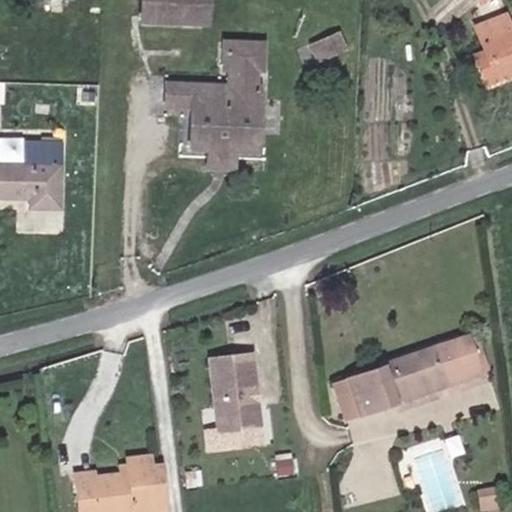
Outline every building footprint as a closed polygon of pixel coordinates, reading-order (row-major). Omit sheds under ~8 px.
[(192,19),(192,0),(141,0),(141,17),(192,19)] [(483,86),(511,75),(511,25),(508,15),(474,28),(483,52),(471,56),(483,86)] [(343,29),(310,41),(318,60),(350,49),(343,29)] [(255,152),(258,92),(195,89),(192,149),(255,152)] [(0,202),(25,203),(25,210),(60,211),(62,149),(26,148),(25,163),(0,162),(0,202)] [(470,330),(463,332),(477,373),(484,371),(470,330)] [(424,382),(427,391),(477,373),(463,332),(378,362),(379,366),(341,380),(354,417),(393,404),(390,394),(424,382)] [(207,356),(215,430),(258,426),(255,400),(252,397),(252,391),(254,388),(250,352),(207,356)] [(354,417),(341,380),(327,385),(341,421),(354,417)] [(393,404),(427,391),(424,382),(390,394),(393,404)] [(162,507),(156,458),(142,459),(141,449),(115,452),(116,458),(117,468),(108,469),(86,472),(86,466),(61,469),(66,511),(69,511),(85,510),(85,511),(117,511),(125,511),(162,507)] [(450,453),(417,461),(429,511),(462,503),(450,453)] [(117,468),(116,458),(107,459),(108,469),(117,468)] [(289,471),(288,458),(274,459),(275,472),(289,471)] [(507,511),(501,494),(484,500),(488,511),(507,511)]
